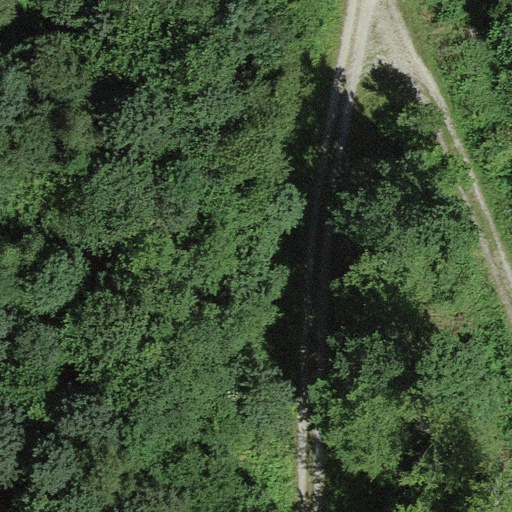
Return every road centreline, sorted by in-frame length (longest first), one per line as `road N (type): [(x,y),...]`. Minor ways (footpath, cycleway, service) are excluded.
road 1 (track): [(363,0),(323,244),(317,511)]
road 2 (track): [(511,288),(419,67),(364,0)]
